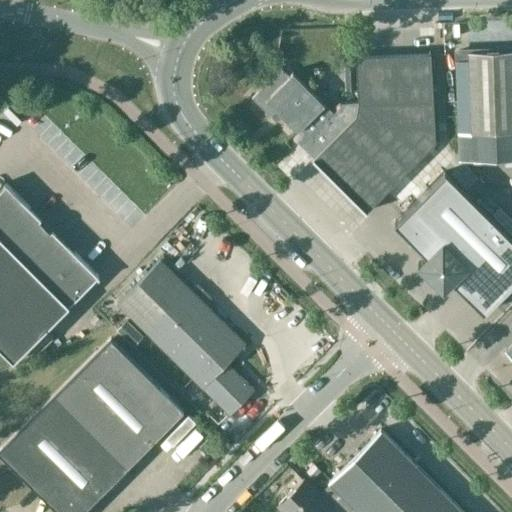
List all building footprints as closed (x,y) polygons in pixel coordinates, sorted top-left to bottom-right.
[(511,49),(456,51),(460,160),(511,158),(511,49)] [(415,161),(436,141),(430,51),(394,53),(357,55),(360,100),(340,101),(341,104),(334,110),(327,103),(300,130),(303,132),(297,138),(313,155),(312,155),(314,157),(318,161),(339,182),(366,210),(415,161)] [(298,127),(325,101),(294,69),(290,73),(281,64),(250,94),(277,121),(284,114),(298,127)] [(511,282),(511,236),(490,215),(445,170),(394,221),(426,253),(418,262),(431,274),(443,287),(452,279),(484,311),(511,282)] [(4,184),(0,187),(0,345),(13,359),(96,275),(97,275),(98,274),(5,182),(4,183),(4,184)] [(161,257),(117,301),(228,413),(253,388),(227,361),(246,343),(161,257)] [(126,318),(118,327),(133,342),(142,334),(126,318)] [(0,450),(61,511),(80,511),(184,410),(112,337),(0,447),(0,450)] [(362,511),(465,511),(381,428),(330,480),(331,481),(320,492),(304,477),(279,502),(288,511),(325,511),(329,509),(331,511),(354,511),(358,508),(362,511)]
